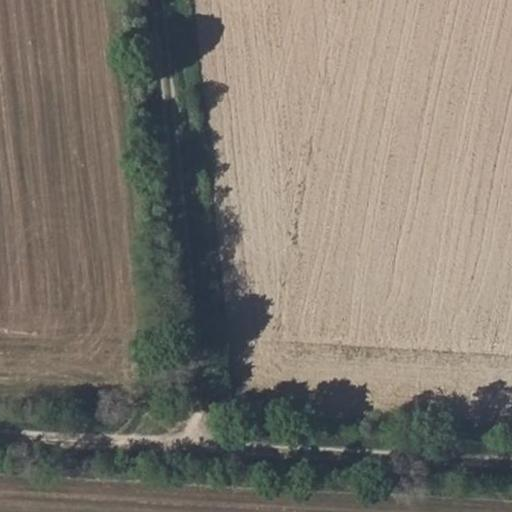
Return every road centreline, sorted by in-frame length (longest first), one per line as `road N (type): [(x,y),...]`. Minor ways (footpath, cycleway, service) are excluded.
road 1 (track): [(161,0),(200,451)]
road 2 (track): [(200,451),(511,464)]
road 3 (track): [(0,438),(200,451)]
